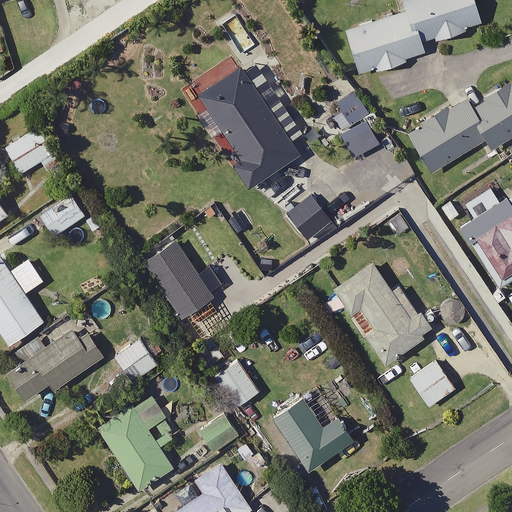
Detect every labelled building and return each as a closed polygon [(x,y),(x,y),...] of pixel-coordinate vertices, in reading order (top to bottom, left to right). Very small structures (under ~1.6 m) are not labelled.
[(430,34),(430,36),(460,27),(459,24),(476,19),(470,0),(399,0),(402,8),(342,27),(355,69),(370,65),(372,69),(402,59),(401,55),(420,49),(417,38),(430,34)] [(253,45),(236,18),(219,29),(236,56),(253,45)] [(294,152),(236,62),(195,89),(237,154),(229,159),(245,184),(294,152)] [(511,129),(511,75),(475,96),(472,90),(404,128),(426,167),(481,135),(486,144),(511,129)] [(363,112),(353,98),(327,116),(338,131),(363,112)] [(40,164),(56,154),(34,121),(1,143),(19,169),(36,158),(40,164)] [(495,282),(511,271),(511,178),(491,191),(485,180),(456,198),(463,209),(453,215),(495,282)] [(81,212),(67,190),(36,209),(50,232),(81,212)] [(327,217),(305,190),(282,209),(304,235),(327,217)] [(449,190),(437,198),(448,213),(459,205),(449,190)] [(0,257),(0,331),(4,338),(39,316),(21,288),(40,277),(24,253),(5,265),(0,257)] [(329,281),(382,359),(420,332),(418,329),(426,323),(397,280),(388,286),(367,255),(329,281)] [(86,326),(74,334),(68,323),(3,366),(20,392),(44,376),(49,383),(101,349),(86,326)] [(129,377),(153,361),(147,352),(156,346),(144,328),(111,349),(129,377)] [(332,361),(312,331),(290,346),(296,354),(303,349),(318,371),(332,361)] [(222,351),(212,335),(190,350),(201,366),(222,351)] [(255,387),(232,353),(208,369),(230,403),(255,387)] [(451,385),(432,357),(406,374),(425,403),(451,385)] [(174,430),(146,386),(93,420),(134,484),(168,462),(156,442),(174,430)] [(318,422),(298,392),(269,411),(304,465),(348,437),(332,413),(318,422)] [(235,431),(222,410),(196,426),(210,447),(235,431)] [(243,456),(246,453),(256,465),(266,456),(257,445),(247,433),(233,445),(243,456)] [(252,511),(216,457),(189,474),(197,487),(159,511),(252,511)]
